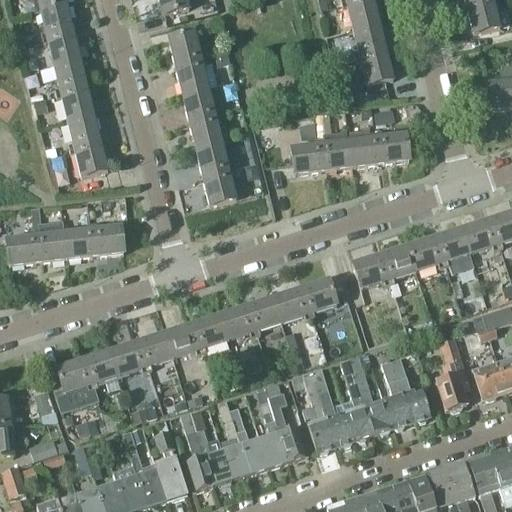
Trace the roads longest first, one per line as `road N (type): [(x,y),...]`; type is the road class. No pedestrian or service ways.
road 1 (residential): [(180,277),(465,188)]
road 2 (residential): [(114,0),(180,277)]
road 3 (residential): [(511,426),(253,511)]
road 4 (residential): [(465,188),(414,0)]
road 5 (residential): [(0,335),(180,277)]
